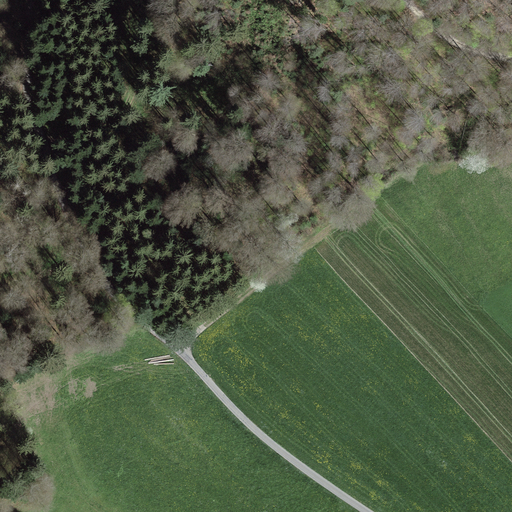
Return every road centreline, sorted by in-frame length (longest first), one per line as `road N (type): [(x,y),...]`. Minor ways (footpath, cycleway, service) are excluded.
road 1 (unclassified): [(365,511),(265,437),(107,285),(80,240),(32,117),(33,0)]
road 2 (track): [(511,60),(447,38),(406,0)]
